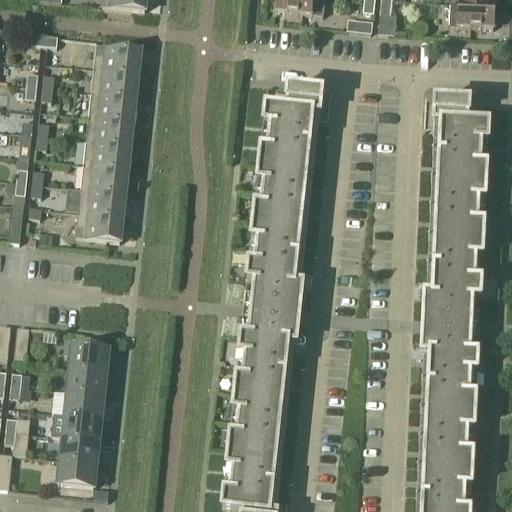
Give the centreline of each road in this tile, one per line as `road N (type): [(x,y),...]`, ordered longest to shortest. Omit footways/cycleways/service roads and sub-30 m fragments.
road 1 (residential): [(298,511),(348,73)]
road 2 (residential): [(387,511),(410,79)]
